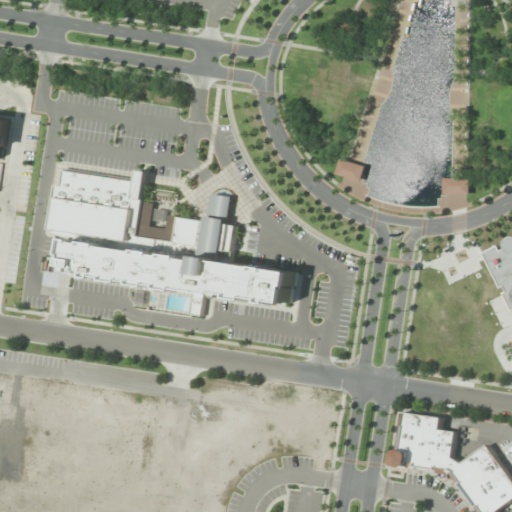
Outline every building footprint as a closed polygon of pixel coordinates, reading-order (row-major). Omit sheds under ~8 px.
[(0,115),(12,118),(8,148),(2,147),(0,159),(0,115)] [(341,174),(366,182),(371,166),(345,159),(341,174)] [(67,169),(139,181),(137,197),(142,170),(152,171),(148,200),(153,201),(154,190),(158,191),(158,189),(178,192),(178,194),(180,194),(178,207),(181,208),(181,210),(187,211),(186,217),(211,221),(215,193),(236,196),(232,223),(241,225),(236,262),(266,267),(266,266),(279,268),(279,269),(302,272),(299,287),(297,287),(295,304),(281,302),(281,305),(272,303),(272,300),(257,298),(257,301),(241,298),(241,295),(223,292),(222,295),(218,294),(217,296),(209,295),(206,317),(193,315),(196,291),(188,290),(187,292),(171,289),(171,287),(161,285),(160,291),(133,287),(133,286),(84,278),(85,272),(78,271),(78,267),(74,266),(75,258),(73,258),(76,239),(78,240),(79,237),(56,233),(56,230),(54,229),(59,199),(57,199),(59,184),(65,185),(67,169)] [(475,178),(449,178),(449,195),(475,195),(475,178)] [(511,280),(498,253),(511,246),(511,280)] [(429,317),(454,324),(457,312),(432,306),(429,317)] [(406,411),(446,418),(444,429),(460,432),(456,457),(465,463),(491,444),(511,472),(511,503),(501,511),(479,511),(478,510),(479,509),(462,484),(460,486),(452,474),(438,472),(439,469),(437,469),(436,472),(419,469),(419,467),(418,466),(417,469),(410,468),(410,467),(409,466),(409,467),(408,468),(399,467),(399,466),(397,463),(395,463),(396,452),(398,452),(398,450),(397,450),(401,424),(404,425),(404,423),(401,422),(403,414),(405,414),(406,411)]
